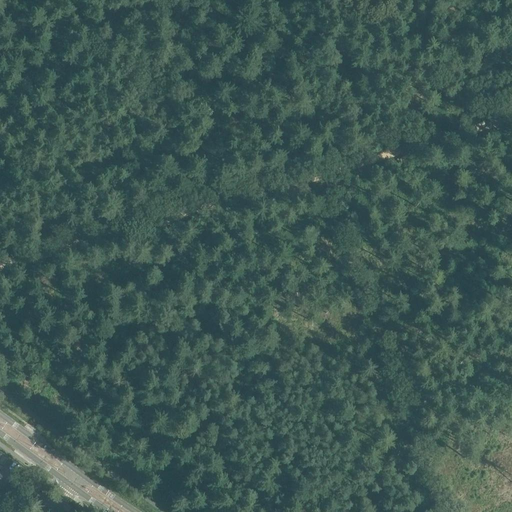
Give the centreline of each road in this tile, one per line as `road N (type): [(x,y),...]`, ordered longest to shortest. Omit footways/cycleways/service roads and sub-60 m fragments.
road 1 (track): [(0,268),(316,179)]
road 2 (track): [(316,179),(511,120)]
road 3 (track): [(255,0),(316,179)]
road 4 (secondary): [(135,511),(0,412)]
